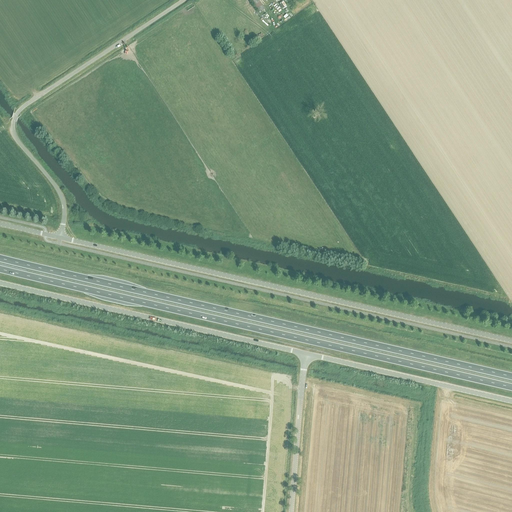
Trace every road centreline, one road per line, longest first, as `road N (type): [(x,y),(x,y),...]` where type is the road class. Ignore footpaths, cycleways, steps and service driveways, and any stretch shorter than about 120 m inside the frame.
road 1 (trunk): [(511,377),(0,258)]
road 2 (trunk): [(0,269),(511,386)]
road 3 (unclassified): [(511,341),(60,238)]
road 4 (unclassified): [(60,238),(55,185),(14,136),(12,122),(26,103),(182,0)]
road 5 (tertiary): [(0,282),(306,353)]
road 6 (unclassified): [(306,353),(511,400)]
road 7 (tertiary): [(290,511),(306,353)]
